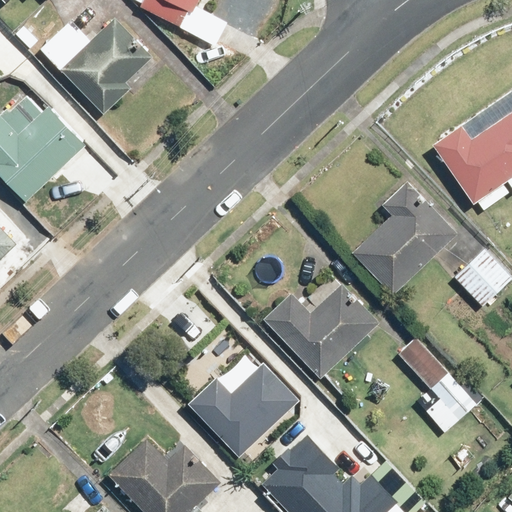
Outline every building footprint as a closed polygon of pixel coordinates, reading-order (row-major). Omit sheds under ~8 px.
[(166,0),(196,15),(202,0),(166,0)] [(119,16),(66,66),(109,111),(135,87),(130,81),(157,56),(119,16)] [(0,117),(0,167),(29,198),(94,136),(56,97),(42,110),(26,93),(0,117)] [(437,142),(476,200),(511,176),(511,110),(473,137),(464,123),(437,142)] [(353,250),(397,294),(459,231),(415,188),(353,250)] [(0,257),(17,241),(0,223),(0,257)] [(483,252),(456,275),(481,304),(508,280),(483,252)] [(293,293),(267,316),(324,377),(385,321),(347,280),(311,313),(293,293)] [(418,339),(401,355),(434,389),(450,373),(418,339)] [(191,404),(244,457),(302,399),(264,361),(234,391),(219,376),(191,404)] [(310,433),(265,477),(300,511),(378,511),(399,492),(374,467),(364,477),(355,468),(345,478),(334,467),(339,462),(310,433)] [(150,436),(111,471),(147,511),(198,511),(194,508),(223,482),(187,443),(170,458),(150,436)] [(48,511),(115,511),(110,506),(103,511),(68,511),(60,502),(48,511)]
